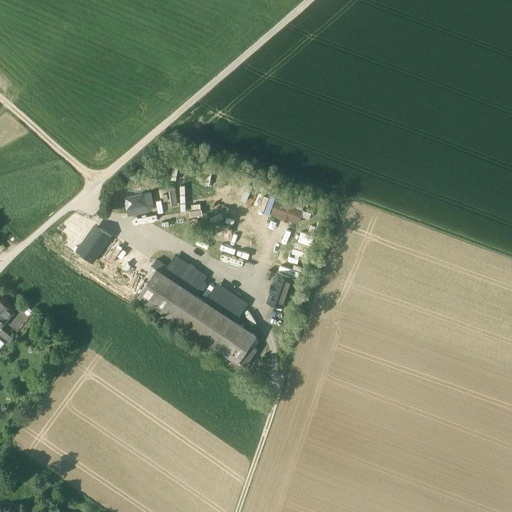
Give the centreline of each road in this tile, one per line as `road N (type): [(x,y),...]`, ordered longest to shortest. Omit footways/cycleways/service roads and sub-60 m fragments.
road 1 (track): [(0,268),(309,0)]
road 2 (track): [(511,258),(163,126)]
road 3 (track): [(270,409),(282,378),(277,341),(242,286),(67,204)]
road 4 (track): [(270,409),(297,365),(353,198)]
road 5 (track): [(95,179),(0,96)]
